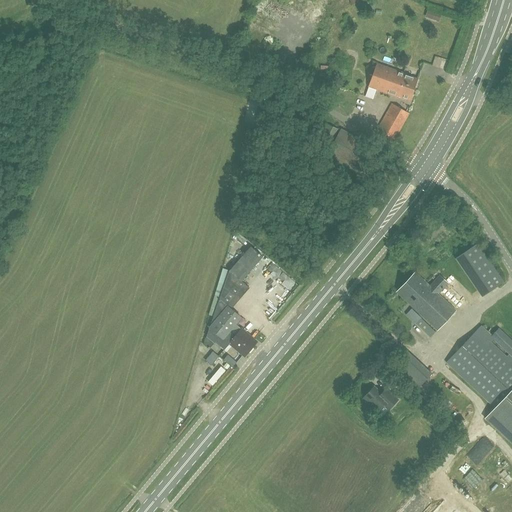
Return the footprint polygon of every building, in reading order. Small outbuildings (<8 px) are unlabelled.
[(439,21),(441,14),(434,12),(432,19),(439,21)] [(377,63),(369,87),(398,97),(399,96),(410,100),(417,79),(406,75),(406,74),(377,63)] [(392,104),(378,129),(395,139),(409,114),(392,104)] [(361,173),(372,152),(338,134),(327,156),(361,173)] [(477,244),(456,258),(482,296),(490,291),(503,281),(477,244)] [(249,246),(228,270),(240,281),(261,256),(249,246)] [(213,316),(204,345),(209,349),(215,342),(220,346),(224,349),(224,350),(228,346),(230,343),(240,352),(245,356),(257,342),(241,329),(238,333),(235,336),(234,338),(228,334),(230,332),(241,318),(230,309),(248,287),(240,281),(228,270),(213,316)] [(433,289),(427,283),(416,272),(397,292),(408,303),(437,330),(456,310),(438,294),(448,283),(443,278),(433,289)] [(435,332),(421,319),(416,324),(430,337),(435,332)] [(511,362),(511,361),(511,340),(499,328),(491,336),(487,333),(484,336),(477,330),(447,363),(495,408),(485,419),(511,443),(511,362)] [(384,396),(374,386),(362,399),(369,405),(371,403),(379,411),(384,405),(389,410),(398,400),(388,391),(384,396)]
